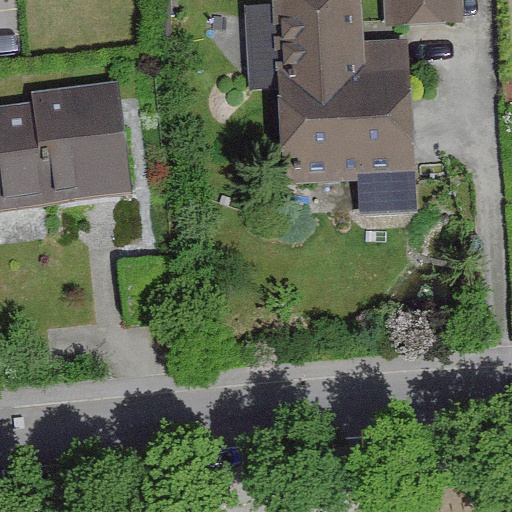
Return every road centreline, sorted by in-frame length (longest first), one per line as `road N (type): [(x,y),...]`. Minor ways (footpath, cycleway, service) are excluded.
road 1 (trunk): [(464,511),(209,0)]
road 2 (residential): [(511,394),(0,437)]
